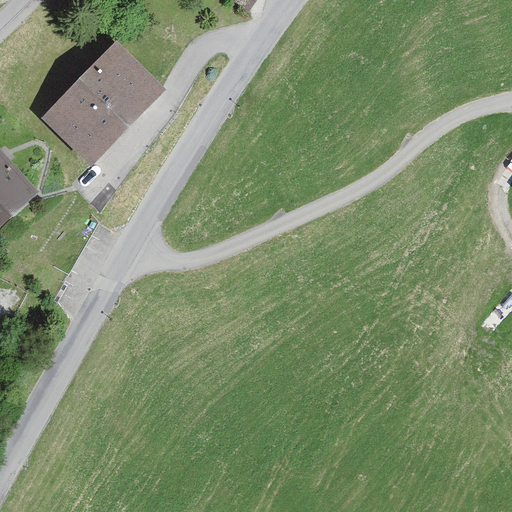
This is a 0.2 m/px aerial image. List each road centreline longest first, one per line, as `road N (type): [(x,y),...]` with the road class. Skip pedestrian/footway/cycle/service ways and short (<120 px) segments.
road 1 (residential): [(128,253),(181,261),(360,189),(437,126),(511,97)]
road 2 (unclassified): [(128,253),(286,0)]
road 3 (unclassified): [(0,481),(128,253)]
